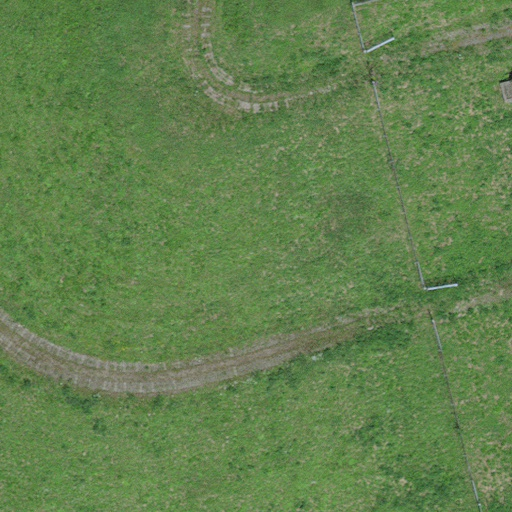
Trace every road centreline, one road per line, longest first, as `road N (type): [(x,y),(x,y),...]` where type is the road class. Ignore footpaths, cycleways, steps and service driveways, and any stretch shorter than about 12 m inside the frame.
road 1 (track): [(511,284),(187,377),(135,384),(74,375),(0,327)]
road 2 (track): [(203,0),(199,57),(209,84),(253,102),(278,102),(511,36)]
